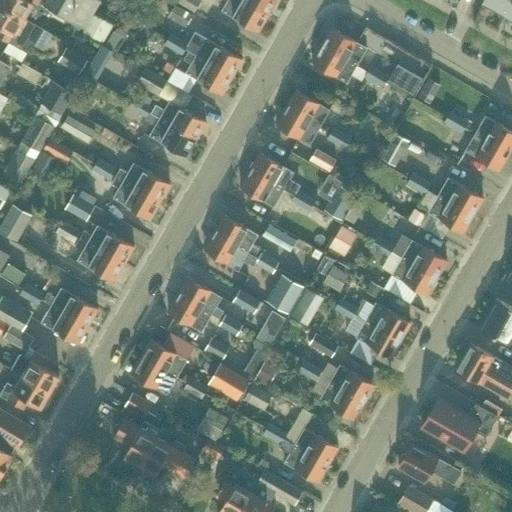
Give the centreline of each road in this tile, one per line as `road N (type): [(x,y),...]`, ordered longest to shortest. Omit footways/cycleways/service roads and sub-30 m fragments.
road 1 (residential): [(18,511),(313,0)]
road 2 (residential): [(336,511),(511,211)]
road 3 (residential): [(511,85),(361,0)]
